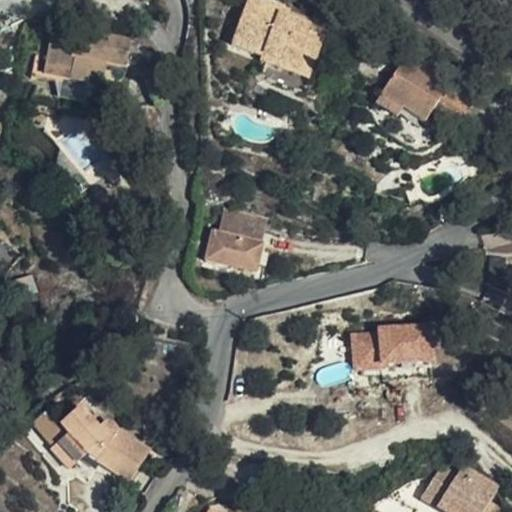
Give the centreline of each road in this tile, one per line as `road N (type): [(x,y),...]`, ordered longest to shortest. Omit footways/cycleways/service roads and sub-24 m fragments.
road 1 (residential): [(511,201),(392,267),(236,308),(223,326),(221,395),(153,511)]
road 2 (unknown): [(222,345),(182,315),(172,287),(188,125),(181,68),(163,30),(135,0)]
road 3 (unknown): [(511,72),(401,0)]
